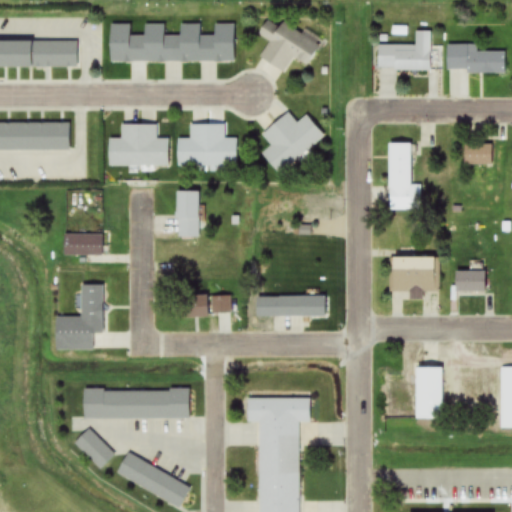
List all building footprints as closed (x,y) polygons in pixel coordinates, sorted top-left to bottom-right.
[(309,67),(324,41),(306,31),(304,35),(283,23),(280,28),(267,21),(259,35),(271,42),(261,58),(285,72),(293,58),(309,67)] [(111,63),(235,63),(235,24),(215,24),(215,36),(201,36),(201,25),(181,25),(181,37),(166,37),(166,25),(145,25),(145,37),(132,37),(132,25),(111,25),(111,63)] [(431,71),(431,31),(416,31),(416,45),(378,45),(378,71),(431,71)] [(0,42),(0,67),(79,68),(79,42),(0,42)] [(477,45),(447,44),(447,73),(505,73),(505,52),(477,52),(477,45)] [(262,134),(272,147),(263,153),(279,174),(326,139),(308,115),(297,123),(290,113),(262,134)] [(70,124),(0,123),(0,151),(70,151),(70,124)] [(225,125),(191,124),(191,139),(178,139),(177,166),(237,167),(237,138),(225,138),(225,125)] [(169,167),(169,140),(158,140),(158,126),(122,126),(122,140),(109,140),(109,167),(169,167)] [(411,186),(411,143),(389,143),(389,210),(421,210),(421,186),(411,186)] [(492,144),(465,144),(465,165),(492,165),(492,144)] [(199,191),(177,191),(177,239),(199,239),(199,191)] [(65,257),(103,257),(103,236),(65,236),(65,257)] [(411,292),(411,299),(423,299),(423,292),(439,292),(439,257),(390,257),(390,292),(411,292)] [(455,292),(485,292),(485,271),(455,271),(455,292)] [(94,351),(94,335),(104,335),(104,286),(82,286),(82,318),(57,318),(57,351),(94,351)] [(231,296),(210,296),(184,297),(184,316),(232,315),(231,296)] [(279,297),(279,318),(326,318),(326,297),(279,297)] [(416,420),(443,420),(443,368),(416,368),(416,420)] [(501,429),(511,429),(511,368),(501,368),(501,429)] [(84,391),(84,420),(190,419),(190,390),(84,391)] [(300,511),(300,424),(310,424),(310,399),(248,399),(248,424),(259,424),(258,511),(300,511)] [(76,445),(101,471),(116,456),(90,430),(76,445)] [(181,508),(192,487),(127,456),(117,477),(181,508)]
